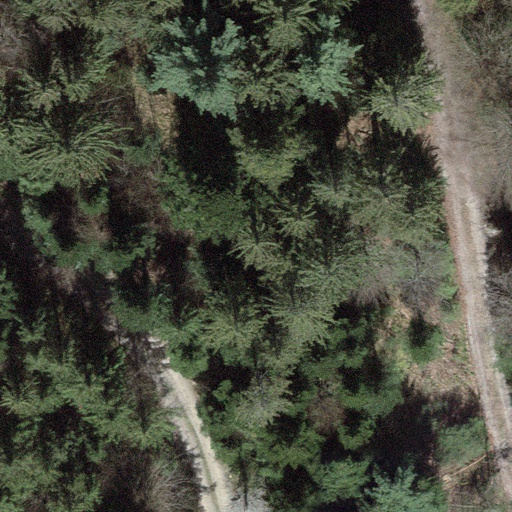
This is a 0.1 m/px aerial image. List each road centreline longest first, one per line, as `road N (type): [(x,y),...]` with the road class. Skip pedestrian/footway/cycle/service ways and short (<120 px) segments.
road 1 (track): [(511,471),(497,415),(458,116),(419,0)]
road 2 (track): [(0,220),(136,331),(174,389),(218,511)]
